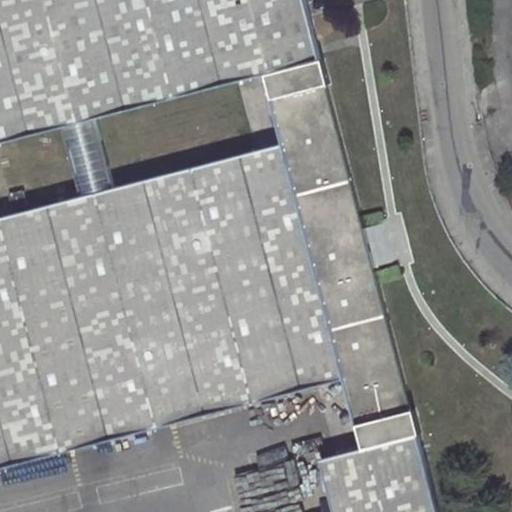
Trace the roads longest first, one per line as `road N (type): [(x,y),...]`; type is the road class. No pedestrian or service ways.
road 1 (unclassified): [(433,0),(450,146),(472,215),(511,265)]
road 2 (unknown): [(212,511),(197,483),(181,479),(41,511)]
